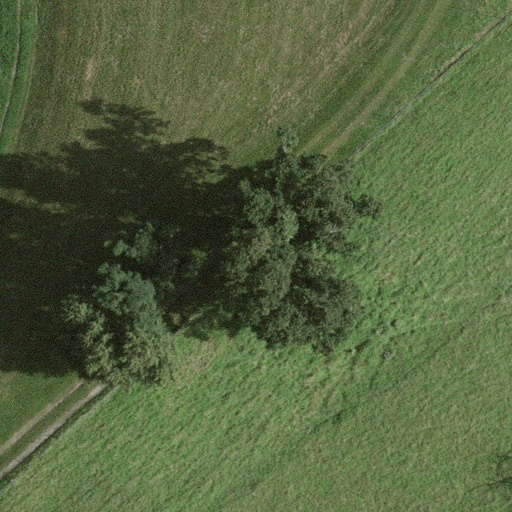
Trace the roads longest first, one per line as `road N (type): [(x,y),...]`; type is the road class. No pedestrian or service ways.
road 1 (track): [(438,0),(120,360),(0,462)]
road 2 (track): [(0,213),(16,182),(22,0)]
